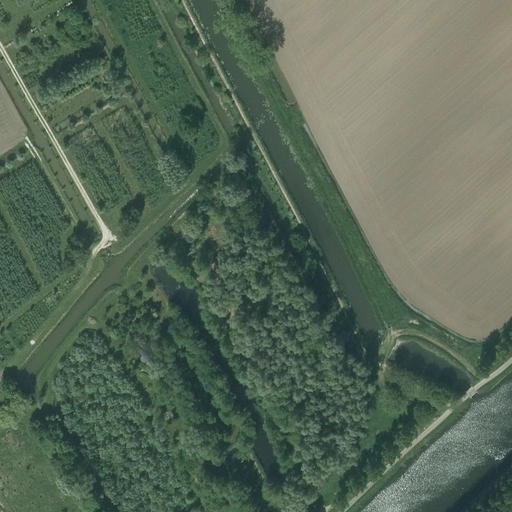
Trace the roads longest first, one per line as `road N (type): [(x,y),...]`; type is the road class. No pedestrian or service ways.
road 1 (track): [(0,46),(106,233),(81,280),(0,382)]
road 2 (track): [(377,365),(390,337),(406,330),(449,350),(485,380)]
